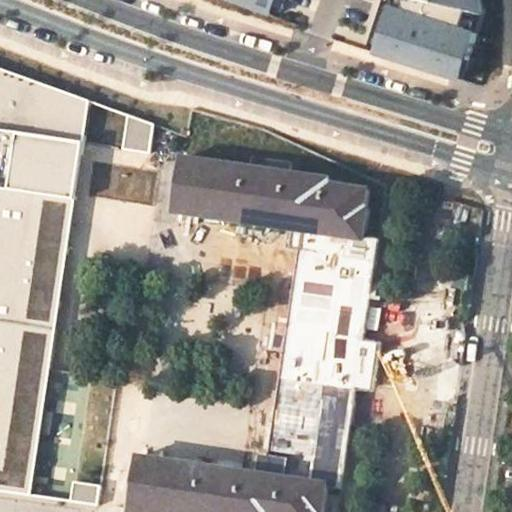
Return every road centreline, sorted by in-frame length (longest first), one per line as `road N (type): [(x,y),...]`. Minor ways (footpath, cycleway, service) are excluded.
road 1 (secondary): [(0,8),(173,72),(511,176)]
road 2 (secondary): [(511,140),(89,0)]
road 3 (residential): [(511,198),(466,511)]
road 4 (unknown): [(388,511),(433,223)]
